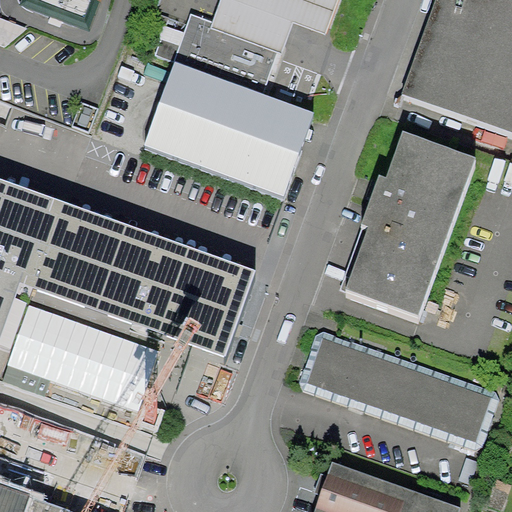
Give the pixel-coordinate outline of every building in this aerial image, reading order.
[(20,0),(17,7),(89,35),(102,0),(20,0)] [(220,32),(288,57),(292,46),(298,29),(334,43),(350,0),(209,0),(229,7),(224,21),(220,32)] [(511,0),(439,0),(404,99),(511,137),(511,0)] [(288,57),(220,32),(194,23),(191,31),(165,21),(152,58),(271,102),(288,57)] [(30,34),(0,23),(0,48),(9,52),(30,34)] [(188,75),(157,157),(295,210),(326,127),(188,75)] [(404,139),(347,298),(419,324),(476,165),(404,139)] [(224,354),(236,320),(254,271),(0,178),(0,332),(19,282),(224,354)] [(38,329),(20,385),(141,424),(159,369),(38,329)] [(318,332),(299,389),(479,449),(498,392),(318,332)] [(455,511),(331,468),(315,511),(455,511)] [(46,511),(0,494),(0,511),(46,511)]
